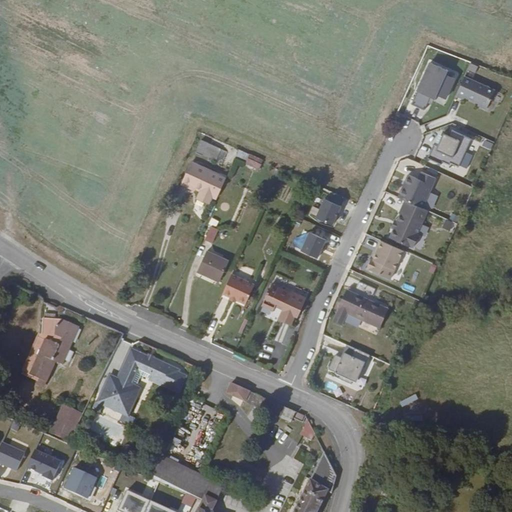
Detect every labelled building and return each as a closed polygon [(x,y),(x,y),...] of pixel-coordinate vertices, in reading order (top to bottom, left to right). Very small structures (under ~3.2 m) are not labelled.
[(430,62),(418,88),(435,96),(436,95),(445,99),(454,78),(446,74),(447,70),(430,62)] [(465,75),(456,94),(463,98),(465,96),(479,102),(478,105),(487,108),(496,89),(465,75)] [(435,96),(418,88),(411,105),(424,111),(430,98),(434,99),(435,96)] [(458,166),(471,138),(452,129),(450,135),(443,132),(437,145),(434,143),(427,157),(440,163),(441,160),(448,163),(449,162),(458,166)] [(215,160),(220,148),(201,139),(195,151),(215,160)] [(227,151),(220,148),(215,160),(221,163),(227,151)] [(239,149),(236,155),(245,159),(248,153),(239,149)] [(245,163),(259,169),(261,163),(248,157),(245,163)] [(182,180),(189,183),(198,163),(191,160),(182,180)] [(212,193),(217,196),(226,176),(198,163),(189,183),(201,188),(198,196),(208,201),(212,193)] [(403,197),(403,198),(425,209),(440,179),(420,169),(417,177),(407,172),(396,194),(403,197)] [(316,219),(334,224),(341,201),(323,196),(316,219)] [(425,209),(403,198),(396,212),(397,212),(394,220),(390,227),(386,236),(406,246),(407,245),(410,246),(415,234),(413,233),(425,209)] [(212,243),(218,229),(211,225),(204,239),(212,243)] [(370,259),(368,258),(366,257),(361,266),(385,278),(398,250),(376,239),(370,254),(372,255),(370,259)] [(228,261),(206,250),(197,271),(219,281),(228,261)] [(231,273),(223,293),(229,296),(237,299),(245,304),(254,284),(231,273)] [(370,301),(376,289),(359,281),(355,290),(349,287),(333,321),(342,326),(347,313),(380,329),(388,310),(370,301)] [(273,310),(276,303),(277,300),(284,303),(283,307),(282,309),(282,310),(278,319),(290,324),(294,315),(297,316),(306,298),(290,291),(289,292),(272,283),(262,304),(273,310)] [(29,374),(47,382),(56,362),(62,365),(79,327),(62,319),(61,320),(55,319),(44,318),(43,318),(42,334),(38,333),(31,349),(39,352),(29,374)] [(109,376),(99,398),(129,412),(141,388),(136,386),(141,375),(179,393),(187,376),(179,372),(180,370),(154,358),(148,356),(131,348),(118,377),(117,380),(109,376)] [(373,356),(355,348),(349,361),(338,356),(331,370),(343,375),(342,379),(354,385),(362,367),(367,369),(373,356)] [(21,371),(22,371),(29,374),(39,352),(31,349),(21,371)] [(29,374),(22,371),(21,374),(37,382),(36,385),(44,388),(47,382),(29,374)] [(295,412),(231,382),(226,393),(245,402),(245,403),(291,423),(295,412)] [(402,407),(418,399),(415,394),(400,402),(402,407)] [(129,412),(99,398),(97,403),(127,417),(129,412)] [(302,421),(304,416),(297,413),(295,418),(302,421)] [(68,420),(58,440),(68,444),(78,425),(68,420)] [(311,441),(315,434),(308,421),(300,434),(311,441)] [(2,443),(0,447),(0,463),(17,471),(25,453),(2,443)] [(61,462),(35,450),(27,467),(39,473),(40,471),(44,473),(43,475),(43,477),(52,481),(61,462)] [(317,511),(327,492),(331,494),(336,476),(324,452),(307,486),(294,511),(317,511)] [(213,511),(213,510),(224,486),(162,456),(151,478),(203,501),(197,511),(213,511)] [(74,467),(65,488),(88,498),(97,478),(74,467)] [(383,488),(371,481),(368,486),(381,494),(383,488)] [(127,490),(118,510),(121,511),(145,511),(151,500),(127,490)] [(176,511),(151,500),(145,511),(176,511)]
